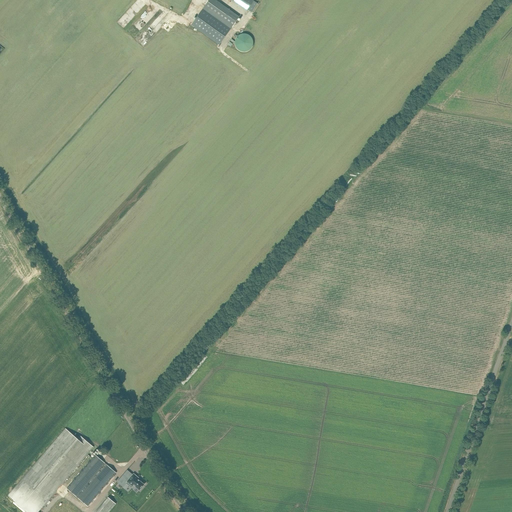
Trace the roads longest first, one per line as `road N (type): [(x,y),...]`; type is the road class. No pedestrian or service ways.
road 1 (tertiary): [(186,511),(0,192)]
road 2 (unclassified): [(445,511),(511,319)]
